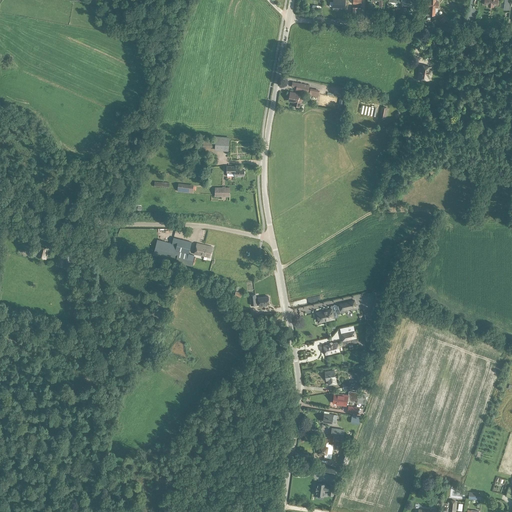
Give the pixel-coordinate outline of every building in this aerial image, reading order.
[(332,0),(333,2),(333,6),(332,8),(333,8),(333,9),(338,10),(339,8),(345,9),(345,0),(332,0)] [(434,15),(435,15),(435,7),(438,7),(438,1),(436,1),(435,0),(430,0),(430,1),(429,1),(429,7),(430,7),(429,15),(431,15),(433,15),(434,15)] [(352,6),(352,14),(362,15),(362,7),(352,6)] [(421,78),(429,79),(431,68),(428,67),(428,66),(422,65),(420,74),(422,74),(421,78)] [(297,84),(297,86),(301,87),(300,91),(300,95),(301,96),(303,96),(304,92),(305,92),(306,85),(297,84)] [(318,98),(319,90),(310,88),(309,95),(315,96),(315,97),(318,98)] [(288,97),(288,98),(289,99),(289,100),(294,101),(293,105),(299,106),(298,106),(299,102),(301,102),(302,98),(301,98),(301,96),(300,95),(290,93),(289,96),(288,97)] [(381,106),(379,118),(385,119),(387,108),(381,106)] [(216,137),(215,148),(228,149),(229,138),(216,137)] [(236,166),(227,166),(227,173),(235,173),(235,176),(244,176),(244,169),(239,169),(239,168),(236,168),(236,166)] [(177,191),(193,193),(194,185),(178,183),(177,191)] [(215,187),(215,196),(230,197),(230,187),(225,187),(225,186),(223,186),(222,187),(215,187)] [(176,261),(176,262),(191,266),(194,255),(188,254),(191,242),(174,237),(172,243),(157,240),(153,255),(176,261)] [(213,247),(197,243),(194,254),(210,258),(213,247)] [(36,246),(36,248),(38,249),(36,256),(45,258),(48,248),(39,246),(36,246)] [(67,269),(73,268),(71,248),(65,249),(67,269)] [(258,298),(259,306),(266,306),(266,305),(269,304),(268,296),(258,298)] [(339,304),(341,311),(356,307),(355,300),(339,304)] [(316,313),(319,322),(334,319),(332,309),(316,313)] [(356,337),(354,331),(343,334),(342,334),(343,340),(344,340),(356,337)] [(338,342),(324,346),(326,355),(340,351),(338,342)] [(328,380),(329,384),(336,383),(334,371),(325,372),(327,381),(328,380)] [(348,395),(348,401),(357,402),(359,393),(349,391),(348,395)] [(348,401),(348,395),(343,394),(343,395),(335,394),(334,402),(338,403),(337,405),(342,405),(342,404),(346,405),(347,401),(348,401)] [(333,414),(333,415),(324,413),(323,421),(332,423),(336,423),(337,415),(333,414)] [(360,417),(352,415),(351,423),(359,424),(360,417)] [(332,427),(331,435),(343,437),(344,429),(332,427)] [(318,444),(317,454),(324,455),(324,458),(332,459),(334,444),(327,443),(326,443),(326,446),(318,444)] [(342,453),(338,463),(346,465),(349,456),(344,454),(345,451),(343,450),(342,453)] [(316,491),(316,495),(317,496),(316,498),(323,499),(323,496),(324,497),(325,491),(328,491),(328,493),(334,493),(335,484),(329,483),(329,485),(326,485),(326,484),(317,483),(317,487),(316,487),(316,491)]
